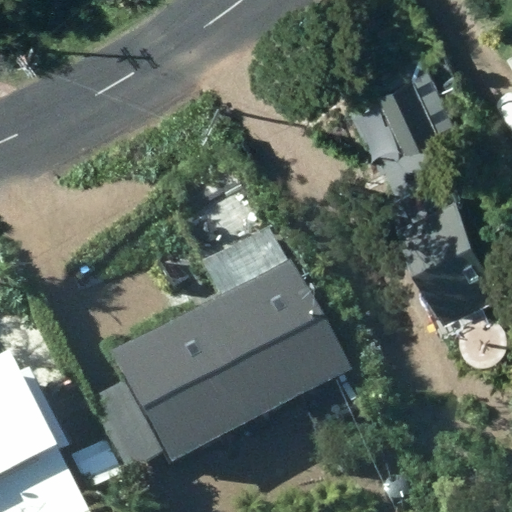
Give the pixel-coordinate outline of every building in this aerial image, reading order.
[(440,140),(414,70),(349,94),(374,164),(440,140)] [(504,273),(460,164),(405,187),(449,296),(504,273)] [(128,469),(169,448),(176,462),(301,396),(318,431),(371,402),(276,217),(201,255),(221,292),(116,346),(131,376),(91,396),(128,469)] [(92,511),(8,350),(0,354),(0,511),(92,511)] [(72,452),(89,488),(125,469),(107,435),(72,452)]
